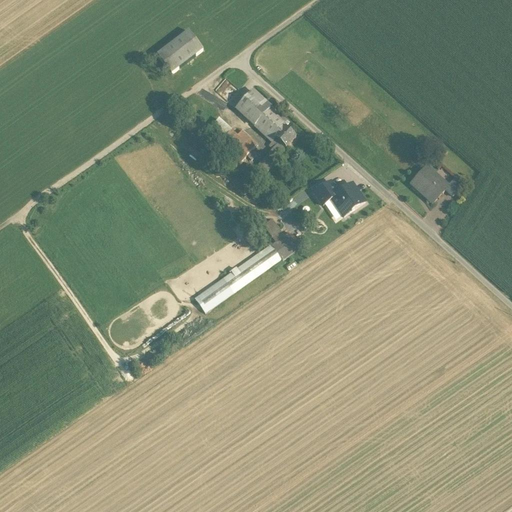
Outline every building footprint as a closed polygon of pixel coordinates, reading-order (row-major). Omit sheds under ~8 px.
[(191,29),(157,57),(172,76),(206,48),(191,29)] [(271,109),(252,92),(236,109),(255,127),(271,109)] [(271,109),(255,127),(272,143),(275,140),(275,139),(285,128),(286,129),(289,125),(271,109)] [(231,132),(212,115),(199,130),(218,147),(231,132)] [(286,129),(285,128),(275,139),(275,140),(286,149),(296,138),(286,129)] [(257,146),(242,132),(237,137),(231,132),(218,147),(239,165),(247,157),(252,151),(257,146)] [(272,143),(269,147),(273,151),(266,157),(274,164),(273,163),(286,149),(275,140),(272,143)] [(256,156),(252,151),(247,157),(251,162),(256,156)] [(266,157),(258,166),(266,173),(274,164),(266,157)] [(448,187),(427,168),(411,186),(420,194),(421,193),(433,204),(441,194),(442,195),(446,191),(449,188),(448,187)] [(454,180),(448,187),(449,188),(446,191),(453,198),(462,187),(454,180)] [(331,201),(339,196),(331,184),(314,195),(323,207),(331,201)] [(331,201),(344,219),(365,204),(353,186),(339,196),(331,201)] [(262,228),(274,245),(284,239),(271,222),(262,228)] [(300,227),(290,234),(295,242),(306,235),(300,227)] [(274,245),(272,247),(282,262),(300,250),(295,242),(290,234),(285,238),(284,239),(274,245)] [(226,264),(217,271),(220,275),(224,272),(227,275),(232,272),(226,264)]
